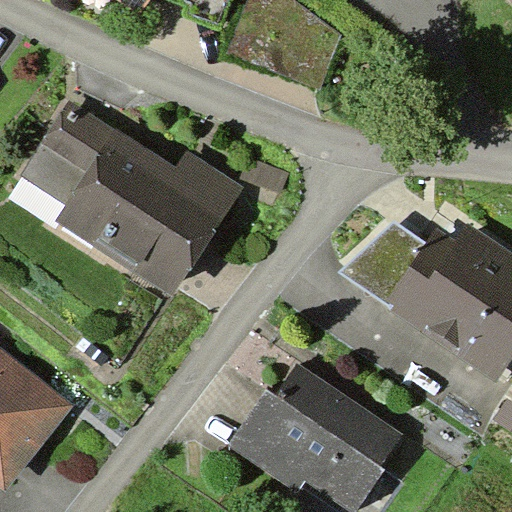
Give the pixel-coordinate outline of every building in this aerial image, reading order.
[(151,0),(111,0),(137,19),(151,0)] [(292,0),(246,0),(226,57),(319,90),(339,34),(292,0)] [(20,179),(66,208),(111,136),(65,107),(20,179)] [(175,169),(114,131),(111,136),(66,208),(55,225),(174,300),(245,188),(186,151),(175,169)] [(511,361),(511,254),(466,222),(454,240),(439,229),(385,306),(496,383),(511,361)] [(71,410),(0,354),(0,488),(6,493),(71,410)] [(347,511),(356,511),(405,440),(296,366),(272,401),(263,395),(225,450),(296,498),(306,484),(347,511)]
